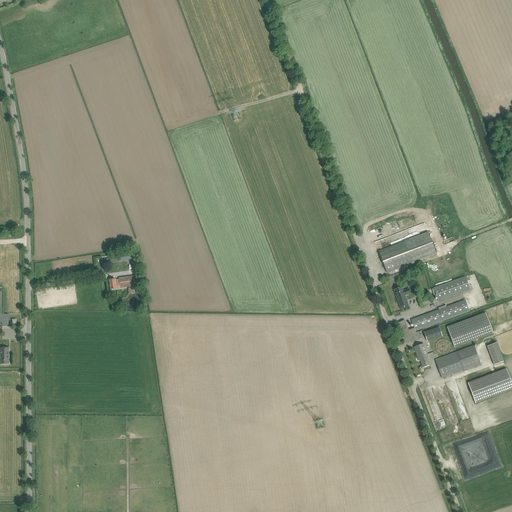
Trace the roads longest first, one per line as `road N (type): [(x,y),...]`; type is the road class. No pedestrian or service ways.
road 1 (unclassified): [(459,511),(266,0)]
road 2 (unclassified): [(0,47),(27,234),(28,511)]
